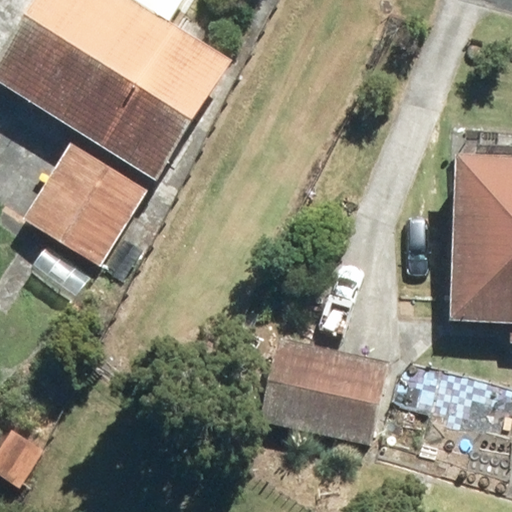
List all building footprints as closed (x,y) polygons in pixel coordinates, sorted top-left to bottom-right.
[(46,0),(0,74),(0,87),(160,188),(234,69),(171,30),(190,0),(46,0)] [(75,151),(28,226),(103,272),(149,197),(75,151)] [(510,355),(511,354),(511,172),(457,171),(453,334),(511,335),(510,355)] [(36,274),(80,308),(98,283),(54,249),(36,274)] [(288,345),(269,429),(376,453),(395,369),(288,345)] [(19,432),(0,459),(0,473),(23,489),(48,453),(19,432)]
